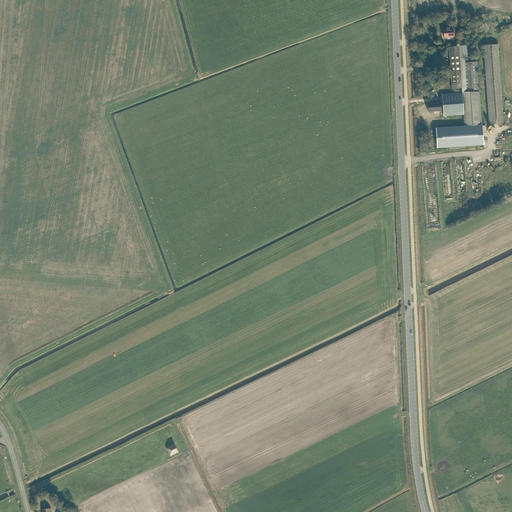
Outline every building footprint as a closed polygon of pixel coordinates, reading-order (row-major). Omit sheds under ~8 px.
[(497,44),(483,45),(489,125),(503,123),(497,44)] [(461,73),(460,63),(459,52),(459,46),(449,47),(449,53),(451,74),(461,73)] [(443,104),(443,109),(444,116),(463,115),(464,126),(481,124),(479,91),(477,62),(460,63),(461,73),(451,74),(452,89),(463,88),(463,92),(442,93),(443,104)] [(437,103),(429,104),(429,111),(429,112),(442,111),(441,103),(437,103)] [(482,125),(437,128),(438,148),(483,145),(482,125)] [(174,444),(166,448),(170,456),(178,452),(174,444)]
